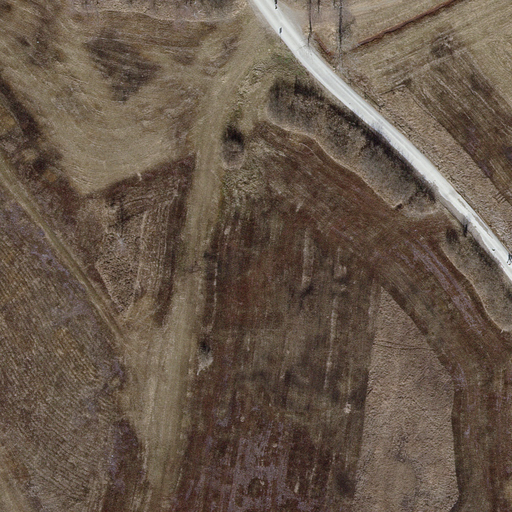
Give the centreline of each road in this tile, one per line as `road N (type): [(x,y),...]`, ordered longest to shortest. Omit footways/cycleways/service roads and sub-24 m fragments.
road 1 (unclassified): [(511,267),(403,146),(301,53),(260,0)]
road 2 (track): [(273,18),(337,17),(401,0)]
